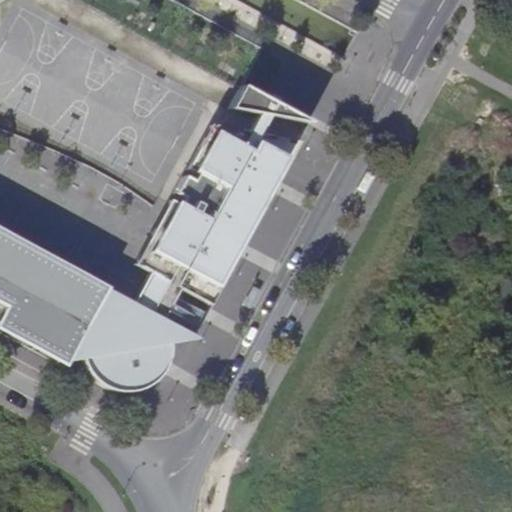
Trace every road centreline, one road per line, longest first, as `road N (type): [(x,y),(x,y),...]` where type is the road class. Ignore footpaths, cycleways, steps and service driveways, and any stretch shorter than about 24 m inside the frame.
road 1 (residential): [(428,27),(217,417),(153,491)]
road 2 (unclassified): [(153,491),(88,429),(0,381)]
